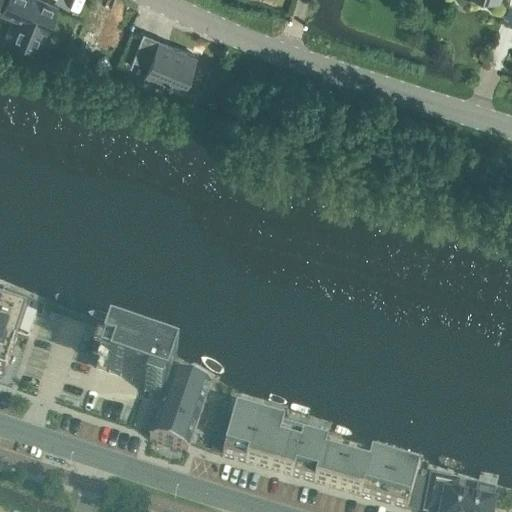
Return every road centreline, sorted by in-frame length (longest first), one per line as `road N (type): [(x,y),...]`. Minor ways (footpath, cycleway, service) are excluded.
road 1 (tertiary): [(511,127),(237,37),(161,0)]
road 2 (tertiary): [(268,511),(0,428)]
